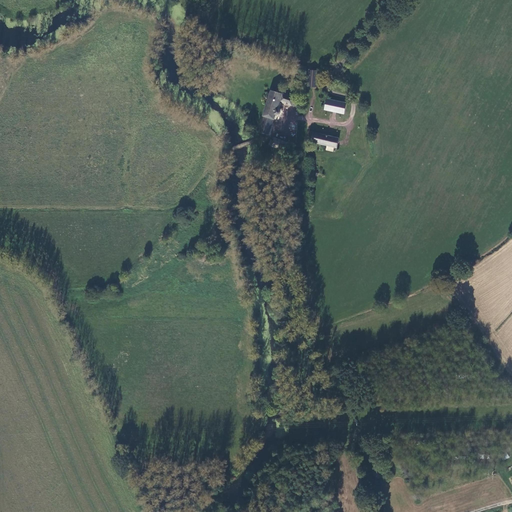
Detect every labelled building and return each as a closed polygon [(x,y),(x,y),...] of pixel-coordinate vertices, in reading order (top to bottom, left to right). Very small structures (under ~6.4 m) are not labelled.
[(305,87),(314,88),(315,71),(307,71),(305,87)] [(281,94),(283,90),(276,88),(275,92),(270,90),(256,133),(266,136),(271,120),(272,120),(274,113),(278,113),(279,113),(279,111),(278,109),(276,109),(278,102),(293,107),(296,99),(287,96),(287,95),(286,95),(285,96),(281,94)] [(324,100),(322,110),(342,114),(342,113),(346,114),(349,105),(344,104),(344,103),(324,100)] [(334,148),(336,149),(337,139),(311,133),(309,143),(334,148)] [(272,142),(269,141),(268,145),(269,146),(281,151),(286,144),(274,138),(272,142)] [(371,467),(375,479),(385,476),(382,464),(371,467)]
